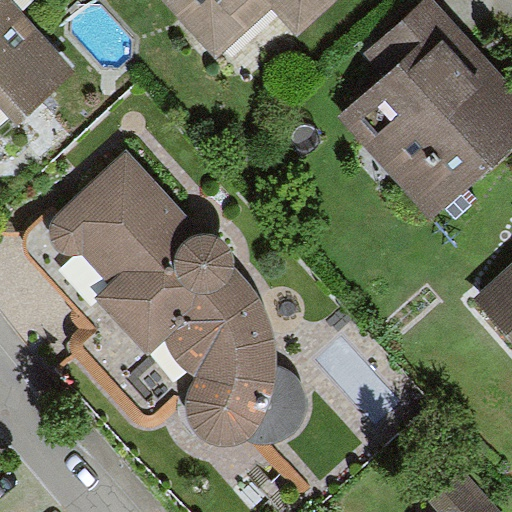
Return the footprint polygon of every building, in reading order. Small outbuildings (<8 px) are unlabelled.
[(10,0),(0,0),(0,140),(76,71),(10,0)] [(160,0),(215,58),(272,5),(302,37),(341,0),(160,0)] [(430,219),(511,147),(511,87),(435,0),(424,0),(360,56),(379,77),(338,113),(430,219)] [(220,238),(202,234),(126,149),(59,214),(53,208),(32,228),(27,234),(25,245),(28,253),(76,307),(73,311),(71,317),(74,322),(81,328),(72,335),(70,341),(71,347),(74,353),(137,422),(145,426),(155,427),(161,424),(176,412),(193,432),(206,444),(223,446),(238,444),(247,439),(258,443),(269,443),(281,442),(290,437),(297,431),(304,422),(306,413),(308,403),(307,393),(302,383),(297,375),(291,370),(285,368),(279,366),(276,339),(263,299),(235,268),(231,250),(220,238)] [(511,263),(471,301),(511,345),(511,263)] [(506,511),(465,465),(433,493),(450,511),(506,511)]
